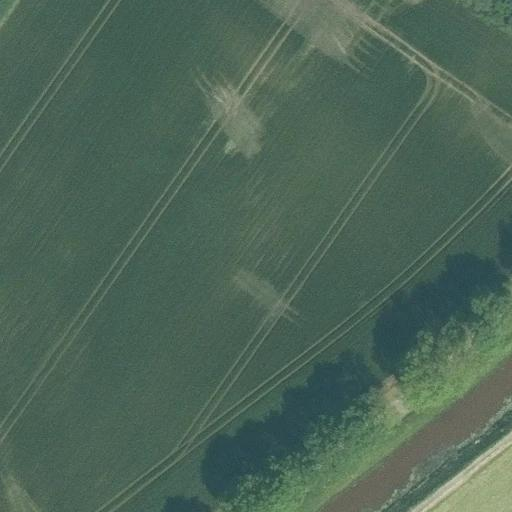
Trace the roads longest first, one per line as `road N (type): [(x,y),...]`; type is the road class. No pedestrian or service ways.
road 1 (tertiary): [(264,511),(511,309)]
road 2 (track): [(417,511),(511,437)]
